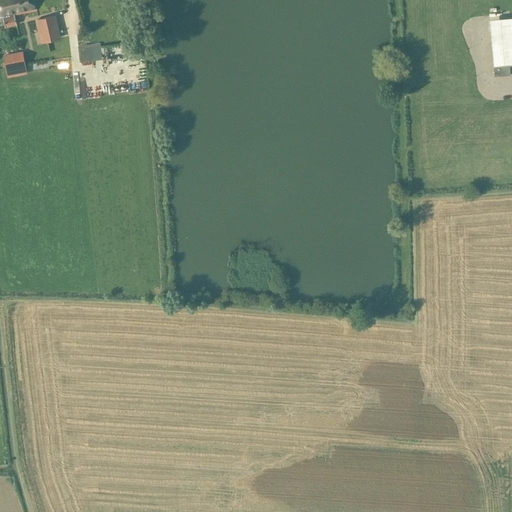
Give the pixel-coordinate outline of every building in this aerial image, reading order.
[(3,18),(5,28),(17,25),(15,15),(14,15),(13,13),(14,12),(14,14),(18,14),(14,0),(0,0),(0,16),(4,15),(5,17),(3,18)] [(32,0),(14,0),(18,14),(35,10),(32,0)] [(55,16),(37,20),(40,32),(45,31),(47,41),(60,38),(55,16)] [(493,56),(494,66),(509,65),(511,64),(511,25),(511,24),(511,19),(490,21),(490,26),(491,35),(492,47),(493,56)] [(78,49),(79,58),(93,56),(93,47),(78,49)] [(4,56),(6,69),(25,65),(22,53),(4,56)] [(494,66),(494,76),(510,75),(509,65),(494,66)]
